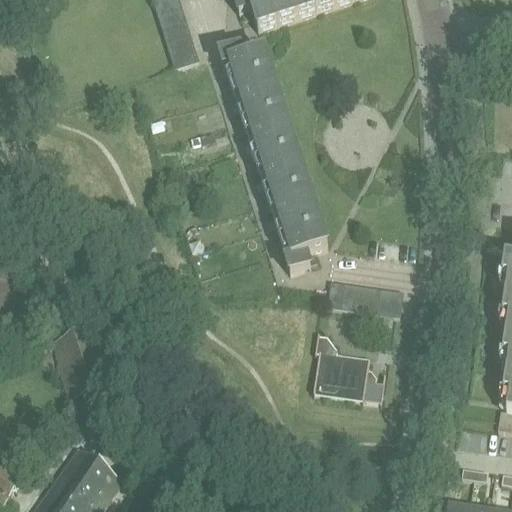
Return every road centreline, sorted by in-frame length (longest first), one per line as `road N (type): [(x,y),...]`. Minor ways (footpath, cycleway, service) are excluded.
road 1 (tertiary): [(407,511),(442,255),(439,50)]
road 2 (track): [(316,511),(80,301),(0,205)]
